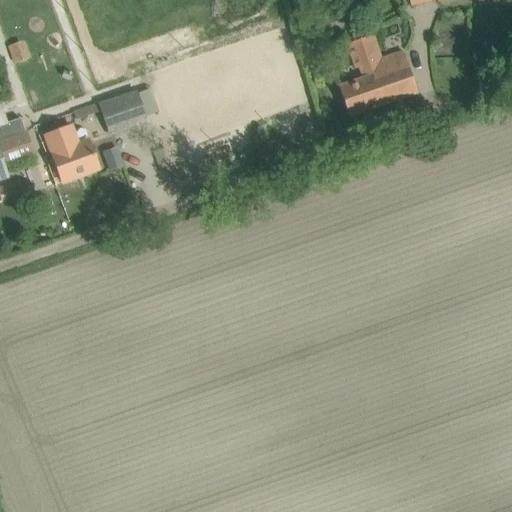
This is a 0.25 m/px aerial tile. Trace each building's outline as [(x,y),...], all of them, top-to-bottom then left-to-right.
[(338,87),(342,98),(349,117),(417,94),(403,52),(381,59),(373,35),(347,45),(355,69),(359,68),(362,79),(338,87)] [(135,92),(101,104),(110,131),(144,119),(135,92)] [(0,180),(8,178),(4,166),(34,156),(26,132),(25,132),(20,119),(0,125),(0,180)] [(52,154),(56,164),(63,183),(99,170),(88,141),(78,145),(71,126),(45,136),(52,154)] [(2,188),(7,202),(25,195),(20,181),(2,188)]
